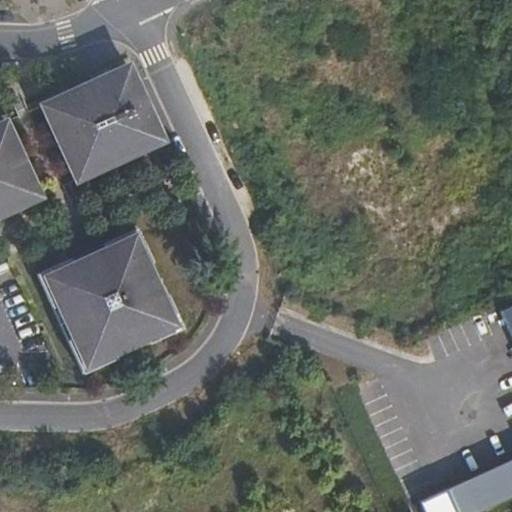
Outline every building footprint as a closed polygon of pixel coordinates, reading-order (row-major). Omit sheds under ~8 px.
[(128,66),(115,72),(118,78),(127,81),(133,79),(128,66)] [(53,115),(47,118),(70,168),(76,165),(85,169),(88,174),(150,146),(147,140),(150,131),(157,128),(133,79),(127,81),(118,78),(115,72),(54,100),(57,106),(53,115)] [(42,106),(47,118),(53,115),(57,106),(54,100),(42,106)] [(5,123),(0,125),(0,136),(5,138),(11,135),(5,123)] [(147,140),(150,146),(162,140),(157,128),(150,131),(147,140)] [(0,215),(27,203),(24,196),(27,188),(34,185),(11,135),(5,138),(0,136),(0,215)] [(76,165),(70,168),(76,180),(88,174),(85,169),(76,165)] [(24,196),(27,203),(39,197),(34,185),(27,188),(24,196)] [(82,253),(64,251),(68,259),(36,274),(82,375),(182,328),(136,228),(104,243),(100,235),(90,250),(82,253)] [(100,235),(64,251),(82,253),(90,250),(100,235)] [(511,457),(463,481),(478,511),(511,495),(511,302),(500,309),(511,334),(511,457)] [(458,511),(476,511),(478,511),(463,481),(446,488),(458,511)]
